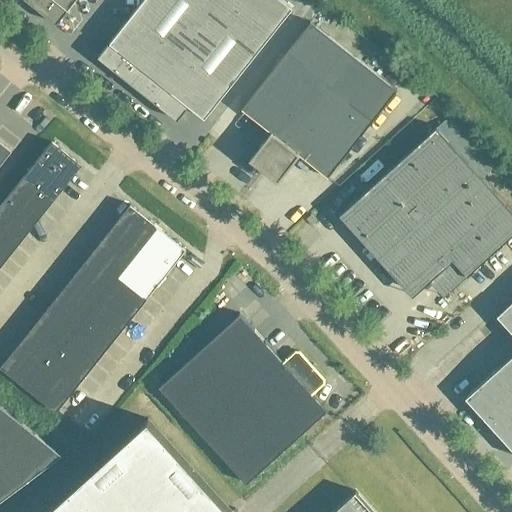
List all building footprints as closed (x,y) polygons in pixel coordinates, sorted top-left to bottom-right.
[(26,0),(56,23),(74,0),(26,0)] [(205,117),(293,7),(284,0),(142,0),(110,41),(109,41),(98,56),(177,119),(189,105),(205,117)] [(374,118),(397,90),(311,21),(288,50),(242,108),(271,131),(250,158),(270,174),(271,173),(274,169),(281,174),(280,174),(281,175),(299,153),(328,176),(374,118)] [(511,235),(511,208),(437,125),(338,214),(387,267),(388,266),(387,266),(389,264),(413,290),(427,278),(428,280),(429,281),(453,260),(467,276),(511,235)] [(52,199),(80,163),(51,141),(23,176),(52,199)] [(0,162),(10,150),(5,146),(3,149),(0,147),(0,162)] [(52,199),(23,176),(14,188),(42,210),(52,199)] [(42,210),(14,188),(5,199),(33,222),(42,210)] [(33,222),(5,199),(0,205),(0,214),(24,233),(33,222)] [(148,238),(158,226),(130,204),(102,239),(130,261),(139,249),(148,238)] [(24,233),(0,214),(0,233),(15,245),(24,233)] [(158,283),(186,248),(158,226),(148,238),(139,249),(130,261),(158,283)] [(15,245),(0,233),(0,252),(5,256),(15,245)] [(130,261),(102,239),(93,250),(121,273),(130,261)] [(121,273),(93,250),(84,262),(112,284),(121,273)] [(158,283),(130,261),(121,273),(149,295),(158,283)] [(112,284),(84,262),(74,274),(102,296),(112,284)] [(149,295),(121,273),(112,284),(140,306),(149,295)] [(102,296),(74,274),(65,285),(93,307),(102,296)] [(140,306),(112,284),(102,296),(130,318),(140,306)] [(93,307),(65,285),(56,297),(84,319),(93,307)] [(370,294),(357,302),(369,322),(382,314),(370,294)] [(130,318),(102,296),(93,307),(121,330),(130,318)] [(84,319),(56,297),(47,308),(75,331),(84,319)] [(511,300),(497,314),(511,330),(511,354),(465,397),(511,448),(511,300)] [(121,330),(93,307),(84,319),(112,341),(121,330)] [(75,331),(47,308),(38,320),(65,342),(75,331)] [(327,410),(313,393),(324,383),(324,378),(299,351),(295,351),(284,361),(240,312),(159,385),(247,483),(302,432),(327,410)] [(112,341),(84,319),(75,331),(103,353),(112,341)] [(65,342),(38,320),(28,331),(56,354),(65,342)] [(56,354),(28,331),(19,343),(47,365),(56,354)] [(103,353),(75,331),(65,342),(93,364),(103,353)] [(93,364),(65,342),(56,354),(84,376),(93,364)] [(47,365),(19,343),(10,355),(38,377),(47,365)] [(84,376),(56,354),(47,365),(75,387),(84,376)] [(38,377),(10,355),(0,367),(28,389),(38,377)] [(75,387),(47,365),(38,377),(66,399),(75,387)] [(66,399),(38,377),(28,389),(56,411),(66,399)] [(232,511),(148,418),(43,511),(375,511),(356,490),(331,511),(232,511)]
